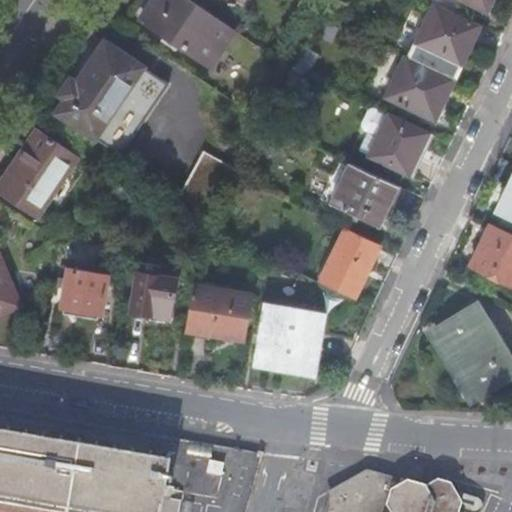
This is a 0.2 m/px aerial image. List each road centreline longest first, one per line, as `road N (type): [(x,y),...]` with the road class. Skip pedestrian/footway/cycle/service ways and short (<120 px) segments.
road 1 (residential): [(511,73),(341,428)]
road 2 (residential): [(0,375),(251,421),(341,428)]
road 3 (residential): [(341,428),(511,442)]
